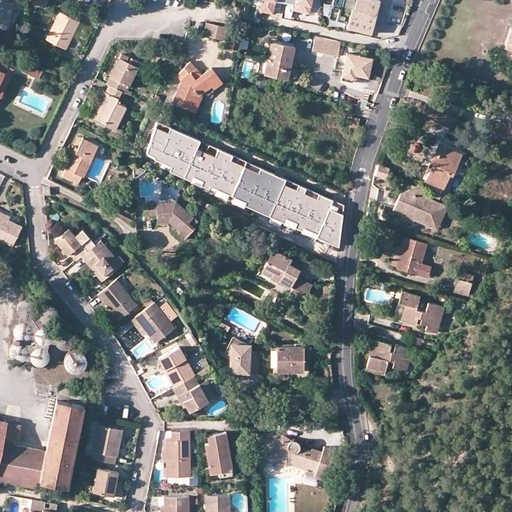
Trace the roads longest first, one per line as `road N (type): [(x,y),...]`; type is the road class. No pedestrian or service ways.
road 1 (residential): [(428,0),(362,173),(345,310),(346,382),(359,450),(346,511)]
road 2 (residential): [(137,511),(146,412),(111,345),(43,262),(33,171)]
road 3 (residential): [(146,21),(105,32),(33,171)]
